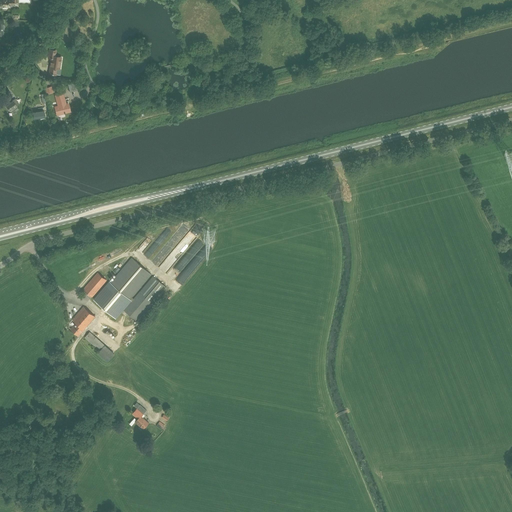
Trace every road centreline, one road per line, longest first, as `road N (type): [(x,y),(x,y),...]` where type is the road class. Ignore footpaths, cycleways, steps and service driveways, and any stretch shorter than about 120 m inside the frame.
road 1 (unclassified): [(0,265),(49,236),(511,121)]
road 2 (primary): [(216,181),(511,107)]
road 3 (track): [(511,20),(241,92)]
road 4 (track): [(241,92),(0,155)]
road 5 (primary): [(0,239),(216,181)]
road 6 (primary): [(216,181),(0,230)]
road 7 (track): [(511,249),(448,137)]
